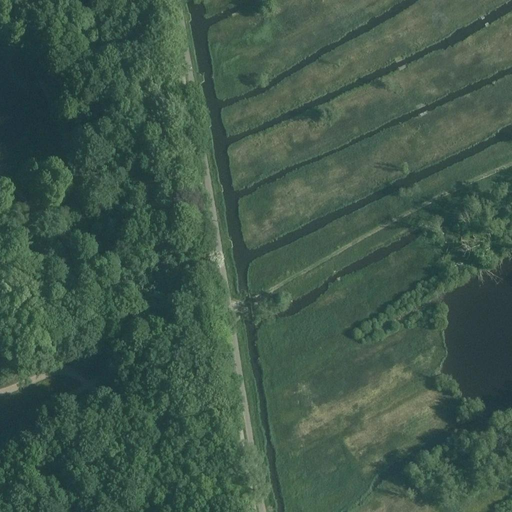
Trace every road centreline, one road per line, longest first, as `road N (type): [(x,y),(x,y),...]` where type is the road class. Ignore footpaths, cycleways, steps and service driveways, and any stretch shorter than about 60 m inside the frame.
road 1 (unknown): [(173,511),(88,385),(60,367),(0,394)]
road 2 (unknown): [(0,187),(69,284),(60,367)]
